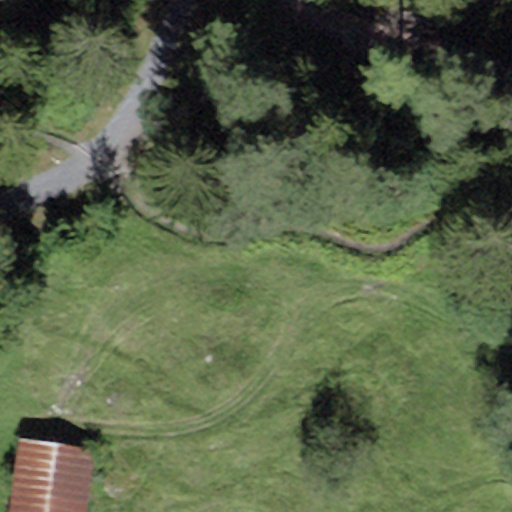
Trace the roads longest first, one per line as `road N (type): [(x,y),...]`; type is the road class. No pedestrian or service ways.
road 1 (track): [(0,212),(75,173),(126,134)]
road 2 (track): [(126,134),(187,0)]
road 3 (track): [(383,32),(511,79)]
